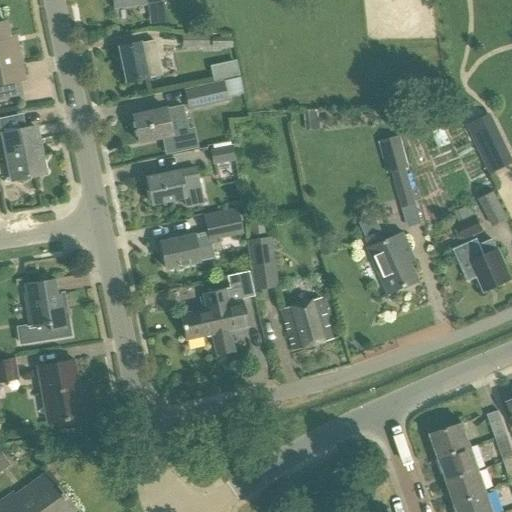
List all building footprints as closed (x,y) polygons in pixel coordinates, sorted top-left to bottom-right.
[(112,0),(113,9),(161,3),(160,0),(112,0)] [(0,23),(0,85),(23,80),(14,36),(8,38),(5,22),(0,23)] [(182,48),(208,48),(209,36),(182,36),(182,48)] [(212,48),(231,48),(231,37),(212,37),(212,48)] [(118,46),(126,83),(147,79),(147,78),(162,75),(155,41),(140,44),(139,42),(118,46)] [(243,94),(239,79),(222,83),(226,98),(243,94)] [(186,91),(190,110),(227,102),(226,98),(222,83),(186,91)] [(133,116),(139,143),(171,136),(168,121),(185,117),(182,106),(166,110),(165,108),(133,116)] [(437,117),(426,120),(431,142),(443,139),(437,117)] [(2,118),(0,118),(0,135),(1,135),(10,180),(44,173),(34,127),(5,133),(2,118)] [(486,119),(467,128),(489,173),(508,164),(486,119)] [(402,208),(415,205),(405,168),(409,167),(400,135),(379,141),(387,173),(393,172),(402,208)] [(210,148),(213,165),(233,161),(231,144),(210,148)] [(146,178),(152,205),(185,198),(182,183),(197,180),(195,169),(179,172),(179,171),(146,178)] [(304,182),(303,198),(320,200),(321,184),(304,182)] [(480,201),(493,227),(507,220),(494,194),(480,201)] [(455,250),(469,280),(479,275),(486,291),(511,279),(504,264),(505,264),(498,249),(497,249),(493,239),(480,245),(475,235),(484,231),(471,205),(454,212),(460,224),(458,224),(464,240),(465,239),(468,244),(455,250)] [(160,242),(166,269),(199,262),(195,247),(220,242),(219,237),(243,231),(239,211),(215,216),(217,230),(160,242)] [(366,239),(370,249),(369,249),(389,294),(419,281),(407,253),(411,251),(403,233),(386,241),(382,232),(366,239)] [(253,289),(277,286),(270,236),(247,239),(253,289)] [(249,273),(228,278),(230,289),(203,294),(206,309),(180,315),(185,340),(211,335),(215,356),(233,352),(228,331),(247,327),(242,300),(255,297),(249,273)] [(61,302),(63,302),(62,294),(56,295),(53,280),(24,284),(30,326),(17,328),(19,344),(69,336),(66,319),(64,319),(61,302)] [(281,309),(293,351),(332,339),(320,298),(281,309)] [(0,361),(0,382),(18,379),(15,359),(0,361)] [(36,368),(46,423),(83,417),(73,361),(36,368)] [(487,415),(496,439),(507,435),(499,411),(487,415)] [(431,435),(440,458),(472,447),(464,423),(431,435)] [(496,439),(504,462),(511,459),(511,448),(507,435),(496,439)] [(0,471),(11,464),(0,447),(0,471)] [(480,470),(472,447),(440,458),(448,482),(480,470)] [(448,482),(456,504),(488,493),(480,470),(448,482)] [(0,503),(0,511),(70,511),(75,509),(48,473),(15,497),(13,494),(0,503)] [(495,511),(488,493),(456,504),(458,511),(495,511)]
